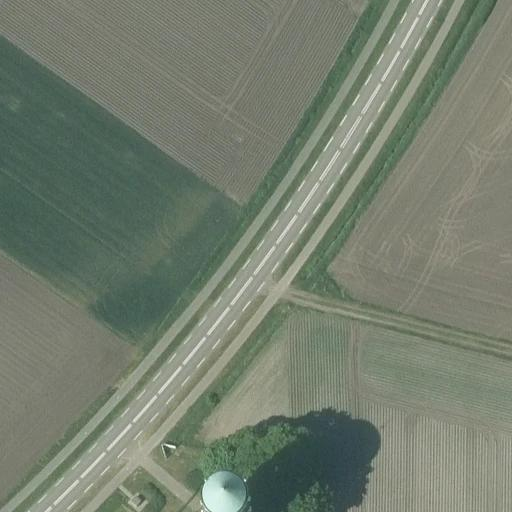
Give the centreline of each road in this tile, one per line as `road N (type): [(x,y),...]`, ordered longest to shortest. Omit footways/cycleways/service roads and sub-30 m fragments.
road 1 (secondary): [(46,511),(135,422),(251,278),(429,0)]
road 2 (track): [(251,278),(511,349)]
